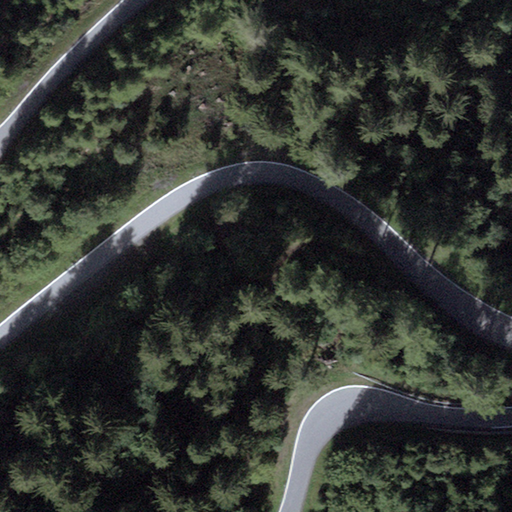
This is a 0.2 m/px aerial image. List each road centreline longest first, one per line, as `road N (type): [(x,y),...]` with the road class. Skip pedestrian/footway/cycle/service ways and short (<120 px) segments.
road 1 (unclassified): [(511,332),(449,295),(339,201),(297,180),(260,174),(191,192),(0,332)]
road 2 (unclassified): [(289,511),(311,435),(333,413),(373,407),(511,418)]
road 3 (unclassified): [(0,139),(135,0)]
